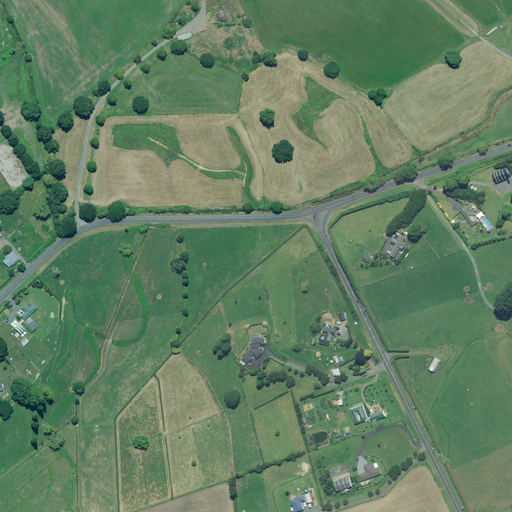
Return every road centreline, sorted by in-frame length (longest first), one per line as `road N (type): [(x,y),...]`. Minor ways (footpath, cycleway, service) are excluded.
road 1 (tertiary): [(0,299),(88,225),(313,212)]
road 2 (tertiary): [(460,511),(313,212)]
road 3 (track): [(77,230),(90,116),(110,88),(190,24),(203,0)]
road 4 (tertiary): [(313,212),(511,145)]
